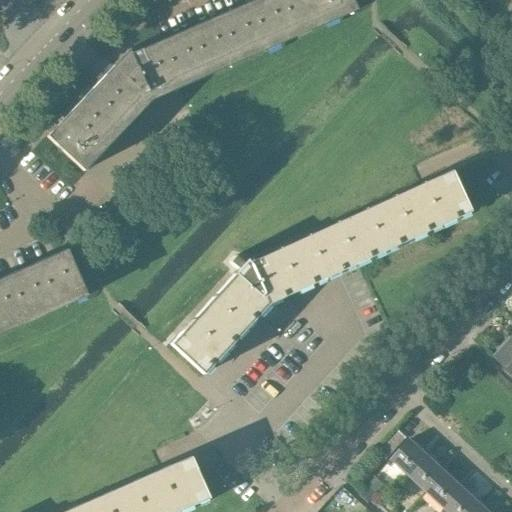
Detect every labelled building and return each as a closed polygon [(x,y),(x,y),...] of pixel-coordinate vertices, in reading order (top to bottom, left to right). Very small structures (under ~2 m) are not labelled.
[(102,78),(46,138),(82,172),(149,101),(354,13),(348,0),(255,0),(129,55),(126,50),(101,77),(102,78)] [(239,268),(168,346),(201,376),(266,305),(467,213),(449,173),(239,268)] [(0,333),(84,296),(64,250),(0,278),(0,333)] [(511,339),(511,338),(494,356),(511,371),(511,339)] [(410,476),(430,454),(412,437),(391,459),(410,476)] [(391,439),(381,450),(389,457),(398,446),(391,439)] [(447,470),(430,454),(410,476),(427,492),(447,470)] [(173,511),(206,498),(188,457),(60,511),(173,511)] [(427,492),(445,509),(465,487),(447,470),(427,492)] [(374,476),(359,494),(368,503),(384,485),(374,476)] [(474,511),(483,503),(465,487),(445,509),(448,511),(474,511)] [(474,511),(492,511),(483,503),(474,511)]
